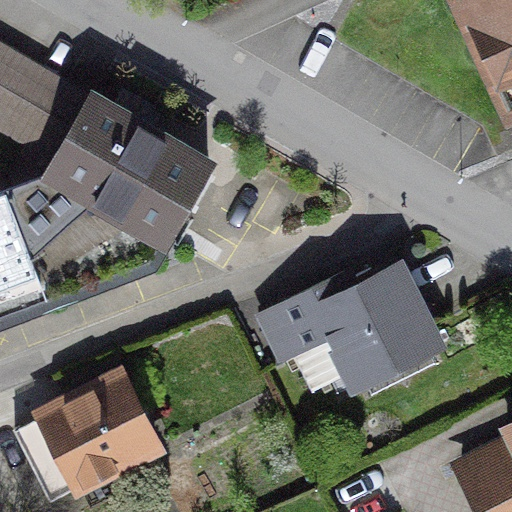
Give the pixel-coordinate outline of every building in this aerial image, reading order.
[(511,112),(511,0),(455,0),(508,114),(511,112)] [(0,124),(27,140),(57,89),(0,55),(0,124)] [(94,204),(158,241),(204,163),(89,96),(43,174),(0,191),(0,287),(34,275),(18,234),(93,205),(94,204)] [(429,344),(392,270),(350,292),(340,273),(256,314),(279,359),(291,353),(309,389),(346,370),(352,382),(429,344)] [(39,417),(15,429),(13,431),(47,497),(73,483),(75,486),(151,448),(114,375),(38,414),(39,417)] [(511,511),(511,424),(503,429),(511,446),(458,473),(477,511),(511,511)]
